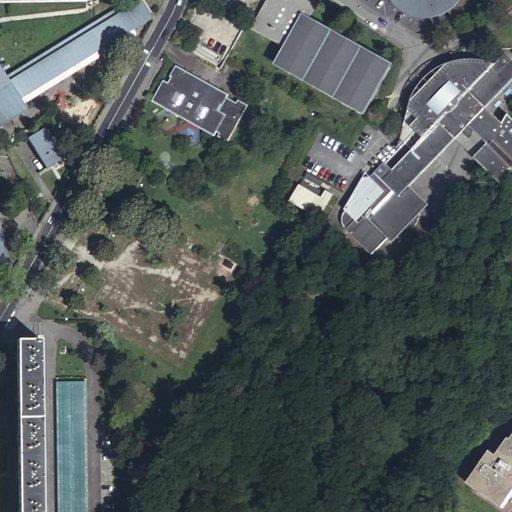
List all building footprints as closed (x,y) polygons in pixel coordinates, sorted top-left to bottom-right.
[(0,65),(0,127),(27,111),(21,100),(152,19),(140,0),(131,0),(6,76),(0,65)] [(308,0),(267,0),(249,32),(283,51),(276,64),(365,113),(390,68),(308,22),(318,5),(308,0)] [(398,11),(404,15),(407,16),(410,18),(412,18),(413,18),(415,19),(416,19),(420,20),(425,20),(431,20),(434,19),(436,19),(439,18),(441,17),(446,15),(450,12),(452,10),(454,8),(456,6),(461,0),(387,0),(389,1),(391,4),(393,6),(394,7),(396,9),(398,11)] [(462,133),(485,108),(511,80),(511,61),(505,54),(498,61),(498,62),(494,66),(412,152),(392,172),(384,164),(381,167),(371,178),(368,178),(363,179),(361,182),(359,186),(355,192),(344,211),(345,213),(344,215),(343,217),(343,221),(343,225),(344,227),(345,230),(347,233),(372,257),(388,240),(389,242),(402,228),(410,235),(412,231),(416,226),(419,220),(420,217),(420,213),(418,211),(422,206),(405,191),(407,188),(462,133)] [(401,141),(412,152),(494,66),(490,64),(483,63),(478,62),(471,61),(464,62),(457,63),(451,65),(444,67),(443,78),(445,80),(424,102),(421,100),(411,103),(401,141)] [(443,78),(444,67),(440,70),(419,94),(413,99),(411,103),(421,100),(424,102),(445,80),(443,78)] [(170,87),(168,86),(165,84),(154,103),(164,108),(180,117),(188,122),(201,129),(215,137),(226,118),(219,114),(216,113),(221,104),(223,106),(228,97),(177,69),(172,77),(175,79),(170,87)] [(503,125),(485,108),(462,133),(468,141),(474,131),(488,145),(491,148),(480,165),(501,186),(511,176),(511,134),(509,137),(501,128),(503,125)] [(511,120),(508,116),(503,125),(511,134),(511,120)] [(511,134),(503,125),(501,128),(509,137),(511,134)] [(43,129),(27,139),(47,169),(63,159),(43,129)] [(468,141),(481,152),(488,145),(474,131),(468,141)] [(474,160),(480,165),(491,148),(488,145),(481,152),(474,160)] [(108,180),(102,189),(116,196),(121,187),(108,180)] [(299,186),(289,203),(319,220),(332,198),(323,193),(320,199),(299,186)] [(424,204),(407,188),(405,191),(422,206),(424,204)] [(146,208),(144,212),(149,215),(154,206),(144,201),(142,205),(146,208)] [(0,266),(10,266),(0,225),(0,266)] [(42,511),(40,341),(16,341),(18,511),(42,511)] [(57,383),(57,511),(87,511),(86,383),(57,383)] [(511,439),(499,457),(492,452),(469,483),(505,510),(511,499),(511,439)]
